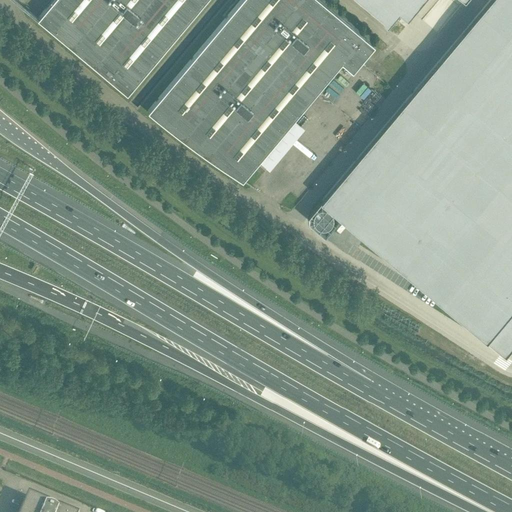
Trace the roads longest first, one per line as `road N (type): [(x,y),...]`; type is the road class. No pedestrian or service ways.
road 1 (motorway): [(0,218),(511,510)]
road 2 (motorway): [(0,271),(476,511)]
road 3 (motorway): [(368,387),(0,117)]
road 4 (motorway): [(368,387),(0,175)]
road 5 (unclassified): [(511,367),(233,191)]
road 6 (unknown): [(287,225),(319,197),(421,68)]
road 7 (motorway): [(511,467),(368,387)]
